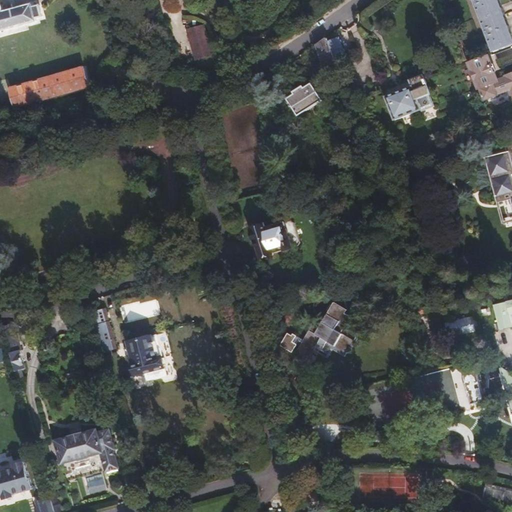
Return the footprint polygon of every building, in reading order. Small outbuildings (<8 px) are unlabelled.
[(474,0),(494,51),(511,44),(511,32),(499,0),(474,0)] [(175,11),(183,10),(182,1),(173,2),(175,11)] [(35,18),(42,16),(39,5),(33,7),(32,3),(14,8),(2,11),(2,9),(0,7),(0,6),(0,30),(36,21),(35,18)] [(213,56),(209,25),(189,28),(193,58),(213,56)] [(334,31),(330,34),(338,57),(349,53),(349,50),(352,50),(350,43),(347,44),(343,33),(336,35),(334,31)] [(338,57),(330,34),(319,41),(327,64),(339,61),(338,57)] [(511,51),(497,55),(502,74),(511,72),(511,51)] [(511,74),(504,77),(505,78),(498,81),(488,56),(469,64),(483,101),(487,111),(511,102),(511,74)] [(355,87),(360,86),(357,78),(358,77),(355,67),(354,67),(351,59),(347,60),(347,62),(340,64),(348,87),(355,85),(355,87)] [(14,108),(88,86),(83,68),(10,90),(14,108)] [(413,85),(395,92),(386,95),(395,119),(422,109),(418,98),(431,93),(423,73),(410,79),(413,85)] [(334,97),(349,92),(344,76),(334,79),(331,87),(334,97)] [(393,86),(395,92),(413,85),(410,79),(393,86)] [(286,91),(277,97),(285,110),(294,104),(300,112),(325,97),(314,80),(306,85),(305,83),(295,89),(296,91),(289,95),(286,91)] [(511,141),(503,143),(506,155),(507,157),(511,156),(511,141)] [(511,171),(510,172),(507,157),(506,155),(491,158),(500,195),(510,193),(511,199),(511,171)] [(264,225),(252,228),(260,258),(274,254),(273,253),(298,246),(300,242),(294,222),(290,220),(265,228),(264,225)] [(161,314),(157,298),(120,306),(124,323),(161,314)] [(312,337),(297,361),(311,369),(325,345),(349,358),(357,346),(337,334),(348,314),(336,307),(316,340),(312,337)] [(106,309),(93,313),(103,352),(116,349),(106,309)] [(472,315),(445,323),(450,339),(477,331),(472,315)] [(423,324),(416,326),(423,351),(430,349),(423,324)] [(14,325),(3,328),(17,379),(21,378),(19,372),(25,370),(20,351),(21,351),(14,325)] [(143,338),(129,342),(134,362),(133,363),(136,376),(166,368),(165,365),(167,364),(165,357),(163,358),(162,355),(158,356),(153,335),(149,336),(149,334),(142,336),(143,338)] [(477,369),(463,372),(471,402),(484,399),(477,369)] [(100,424),(55,436),(61,461),(101,451),(106,471),(123,466),(111,424),(101,427),(100,424)] [(258,437),(249,440),(254,461),(263,459),(258,437)] [(0,466),(0,496),(34,488),(26,457),(14,460),(14,463),(0,467),(0,466)] [(511,489),(484,484),(481,499),(511,505),(511,489)] [(48,511),(55,511),(50,495),(44,496),(46,502),(48,511)]
